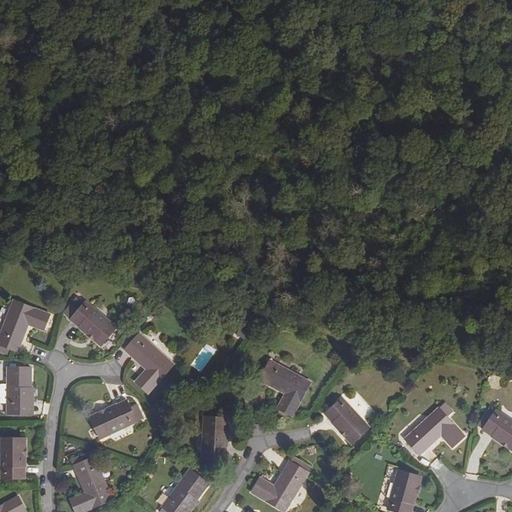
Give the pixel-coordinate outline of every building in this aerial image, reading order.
[(36,322),(34,327),(43,330),(49,314),(14,300),(0,334),(0,344),(17,352),(28,325),(30,319),(36,322)] [(73,316),(71,319),(70,320),(101,345),(116,327),(85,302),(82,304),(78,301),(69,313),(73,316)] [(245,340),(251,330),(241,324),(235,334),(245,340)] [(174,364),(140,333),(125,350),(146,369),(135,382),(148,393),(174,364)] [(288,401),(282,399),(277,409),(292,416),(310,382),(270,361),(259,380),(285,394),(290,397),(288,401)] [(7,414),(27,414),(27,385),(31,385),(31,367),(7,367),(7,385),(0,384),(0,402),(7,402),(7,414)] [(369,428),(342,398),(324,415),(351,444),(369,428)] [(136,422),(136,421),(134,417),(141,414),(136,404),(129,407),(126,400),(90,417),(102,439),(136,422)] [(439,407),(448,414),(453,409),(444,402),(439,407)] [(448,436),(444,440),(452,448),(464,437),(438,408),(405,439),(420,455),(441,436),(445,432),(448,436)] [(485,425),(482,430),(511,451),(511,421),(496,410),(494,411),(489,408),(480,422),(485,425)] [(227,418),(203,417),(201,457),(226,458),(227,418)] [(485,425),(480,422),(476,427),(482,430),(485,425)] [(1,478),(26,479),(26,438),(1,438),(1,478)] [(79,464),(75,467),(85,492),(70,499),(75,511),(85,511),(113,500),(92,452),(77,458),(79,464)] [(307,466),(297,460),(295,465),(290,462),(289,462),(275,487),(260,478),(251,493),(283,511),(284,511),(308,472),(304,470),(307,466)] [(182,511),(195,495),(198,497),(208,483),(190,470),(163,507),(169,511),(182,511)] [(396,511),(411,511),(421,477),(398,470),(387,509),(396,511)] [(187,511),(198,497),(195,495),(182,511),(187,511)] [(0,506),(0,511),(25,511),(26,511),(18,497),(0,506)]
